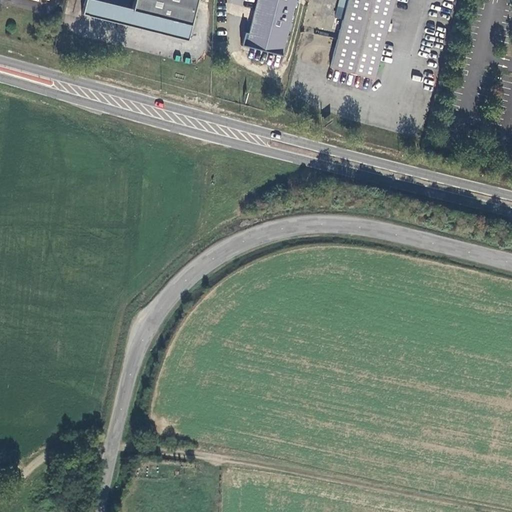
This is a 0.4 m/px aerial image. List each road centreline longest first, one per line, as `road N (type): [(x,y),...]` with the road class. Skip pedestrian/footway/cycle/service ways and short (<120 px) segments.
road 1 (tertiary): [(97,511),(147,322),(215,254),(248,237),(331,223),(511,262)]
road 2 (secondary): [(511,194),(0,59)]
road 3 (secondary): [(0,76),(511,210)]
